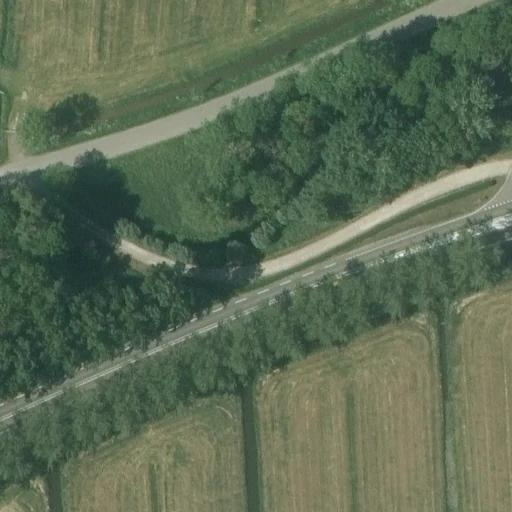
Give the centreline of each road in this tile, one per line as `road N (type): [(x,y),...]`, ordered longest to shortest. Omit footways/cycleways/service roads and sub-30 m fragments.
road 1 (primary): [(511,222),(281,299),(0,420)]
road 2 (unclassified): [(0,178),(263,92),(464,0)]
